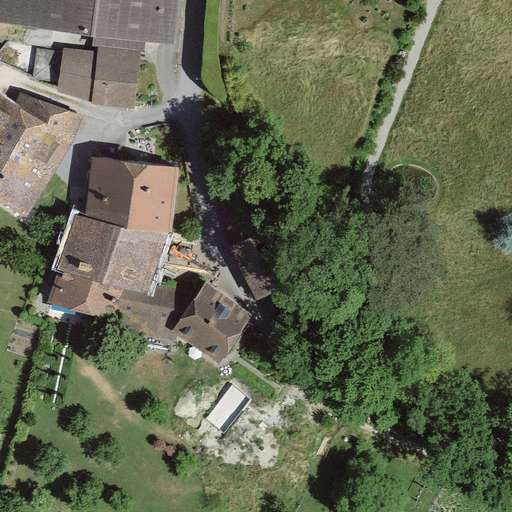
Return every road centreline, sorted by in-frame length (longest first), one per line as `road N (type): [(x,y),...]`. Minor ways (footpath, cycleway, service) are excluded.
road 1 (residential): [(293,379),(209,219),(188,107),(193,0)]
road 2 (track): [(511,484),(293,379)]
